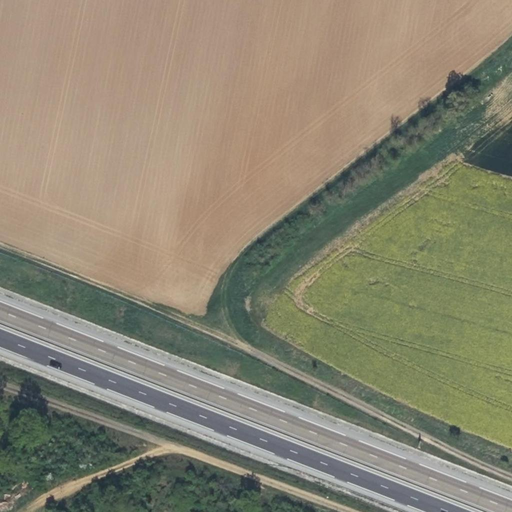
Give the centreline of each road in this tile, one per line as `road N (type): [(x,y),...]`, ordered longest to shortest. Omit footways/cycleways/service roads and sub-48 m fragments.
road 1 (track): [(0,245),(184,316),(511,471)]
road 2 (primary): [(511,509),(0,309)]
road 3 (primary): [(0,336),(448,511)]
road 4 (track): [(342,511),(0,385)]
road 5 (track): [(173,448),(48,496)]
